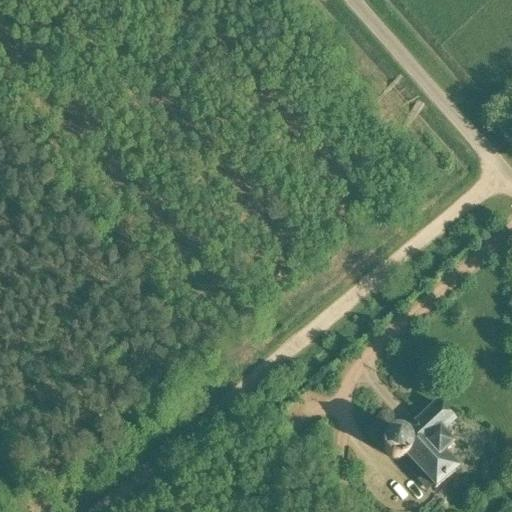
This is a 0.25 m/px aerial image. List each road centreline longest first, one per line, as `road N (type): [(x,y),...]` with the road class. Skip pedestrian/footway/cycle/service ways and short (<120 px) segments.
road 1 (track): [(504,174),(111,511)]
road 2 (unclassified): [(511,183),(351,0)]
